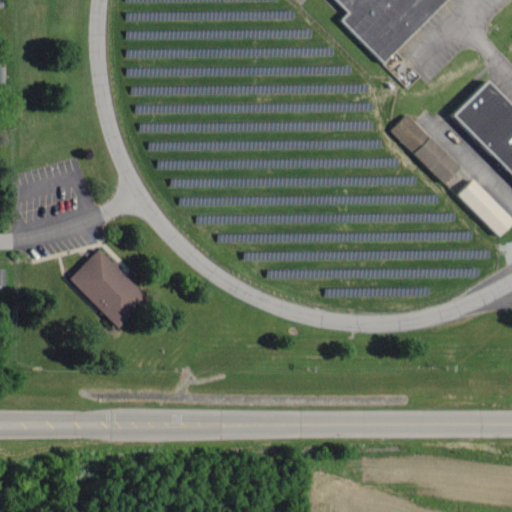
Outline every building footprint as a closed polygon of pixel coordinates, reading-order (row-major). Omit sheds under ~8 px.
[(333,0),(343,10),(335,18),(379,62),(441,0),(333,0)] [(448,117),(511,182),(511,112),(483,83),(448,117)] [(390,124),(438,180),(457,163),(410,108),(390,124)] [(455,194),(493,237),(510,221),(472,179),(455,194)] [(99,246),(66,279),(115,327),(148,294),(99,246)]
